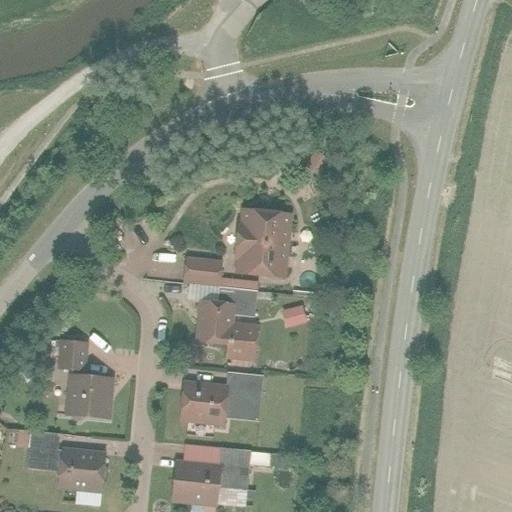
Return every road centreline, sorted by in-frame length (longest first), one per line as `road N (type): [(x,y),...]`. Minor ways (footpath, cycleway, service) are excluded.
road 1 (secondary): [(365,511),(396,260),(425,114)]
road 2 (residential): [(115,511),(128,330),(102,283),(40,233)]
road 3 (residential): [(261,89),(153,134),(40,233)]
road 4 (residential): [(261,89),(383,95),(425,114)]
